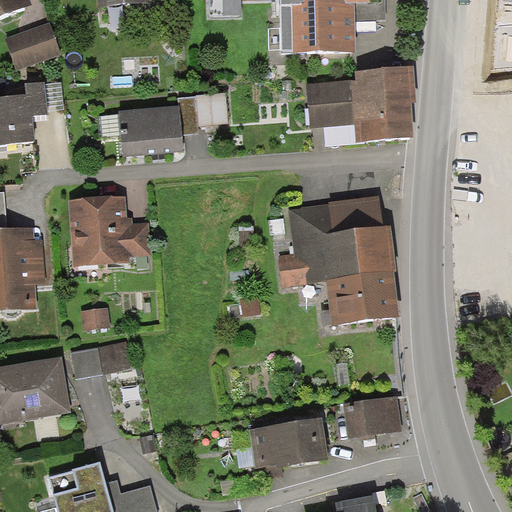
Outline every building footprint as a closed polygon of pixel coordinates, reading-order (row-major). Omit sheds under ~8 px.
[(0,0),(0,20),(32,6),(29,0),(0,0)] [(97,0),(99,9),(134,5),(151,3),(150,0),(97,0)] [(179,0),(150,0),(151,3),(134,5),(135,19),(181,14),(179,0)] [(205,0),(206,0),(242,0),(242,3),(280,2),(280,0),(305,0),(305,8),(293,8),(294,53),(294,56),(356,54),(355,5),(371,4),(370,0),(205,0)] [(242,3),(242,0),(223,0),(224,18),(242,18),(242,3)] [(305,0),(280,0),(280,2),(282,53),(294,53),(293,8),(305,8),(305,0)] [(511,67),(511,0),(497,0),(492,69),(511,67)] [(50,24),(6,40),(18,72),(62,56),(50,24)] [(350,80),(345,81),(349,124),(350,142),(377,140),(409,137),(406,103),(411,103),(408,66),(349,71),(350,80)] [(345,79),(301,83),(305,128),(319,127),(338,125),(349,124),(345,81),(345,79)] [(45,85),(47,112),(65,111),(62,83),(45,85)] [(27,97),(0,99),(0,146),(36,143),(34,122),(33,117),(39,117),(48,116),(47,112),(45,85),(44,84),(26,85),(27,97)] [(196,96),(196,98),(198,127),(228,125),(226,94),(196,96)] [(179,99),(180,107),(182,135),(199,134),(198,127),(196,98),(179,99)] [(180,107),(119,112),(123,158),(184,152),(182,138),(182,135),(180,107)] [(320,144),(350,142),(349,124),(338,125),(319,127),(320,144)] [(0,159),(12,158),(11,148),(0,149),(0,159)] [(450,177),(452,207),(505,204),(503,174),(450,177)] [(126,197),(69,201),(74,268),(130,264),(130,258),(151,256),(149,223),(133,224),(133,219),(127,219),(126,197)] [(279,257),(283,288),(327,282),(393,273),(397,273),(392,228),(386,229),(382,197),(328,204),(329,206),(289,212),(294,255),(279,257)] [(511,203),(505,204),(452,207),(456,289),(499,287),(499,279),(504,278),(511,278),(511,203)] [(7,231),(0,231),(0,313),(38,311),(36,286),(46,285),(44,260),(43,241),(35,242),(34,229),(7,231)] [(393,273),(327,282),(332,327),(399,320),(394,278),(393,273)] [(259,298),(241,300),(243,318),(261,315),(259,298)] [(131,369),(127,342),(99,348),(104,375),(131,369)] [(104,375),(99,348),(72,353),(76,379),(104,375)] [(62,359),(0,368),(0,425),(71,414),(67,386),(62,359)] [(398,398),(343,404),(347,440),(402,433),(398,398)] [(289,425),(249,431),(256,474),(329,462),(323,420),(289,425)] [(106,485),(100,464),(49,478),(58,511),(113,511),(108,490),(106,485)] [(118,481),(106,485),(108,490),(113,511),(157,511),(151,487),(121,495),(118,481)] [(356,501),(339,504),(340,511),(376,511),(374,498),(356,501)]
